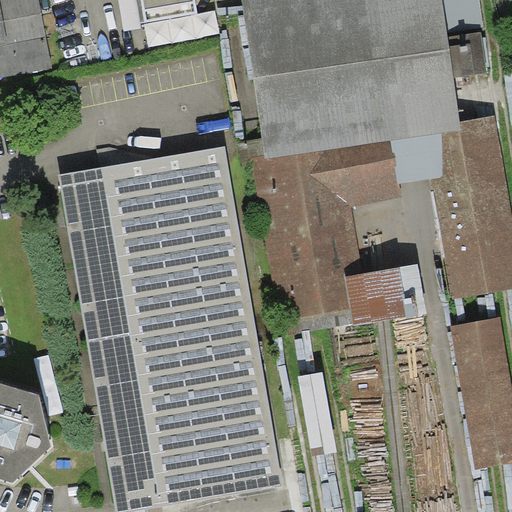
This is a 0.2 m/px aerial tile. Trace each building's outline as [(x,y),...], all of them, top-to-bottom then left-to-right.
[(39,0),(0,0),(0,77),(52,68),(39,0)] [(119,0),(125,31),(142,28),(141,21),(198,12),(196,0),(119,0)] [(241,0),(262,138),(265,159),(392,138),(461,127),(460,120),(454,78),(448,36),(447,33),(442,0),(241,0)] [(442,0),(447,33),(484,28),(479,0),(442,0)] [(481,32),(448,36),(454,78),(487,74),(481,32)] [(511,70),(503,72),(511,126),(511,70)] [(392,138),(400,182),(429,177),(449,299),(511,288),(511,219),(495,115),(460,120),(461,127),(392,138)] [(400,182),(392,138),(265,159),(262,138),(248,141),(278,321),(350,309),(344,276),(362,273),(351,207),(402,198),(400,182)] [(224,146),(58,174),(116,511),(127,511),(282,486),(224,146)] [(362,273),(344,276),(350,309),(353,328),(427,315),(418,263),(362,273)] [(511,382),(500,317),(450,326),(476,469),(511,462),(511,382)] [(39,394),(0,382),(0,477),(13,482),(51,446),(39,394)]
